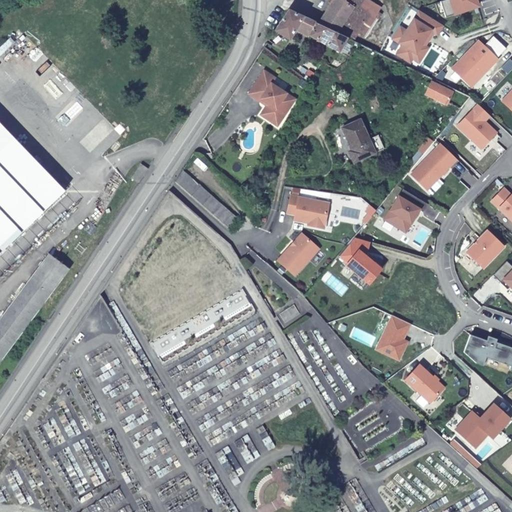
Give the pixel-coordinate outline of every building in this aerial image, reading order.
[(355,36),(363,40),(375,21),(372,19),(378,9),(366,1),(367,0),(344,0),(342,3),(336,0),(332,0),(315,26),(343,39),(351,43),(355,36)] [(441,0),(447,16),(479,5),(477,0),(441,0)] [(442,25),(419,10),(406,31),(400,27),(393,38),(403,45),(397,54),(410,62),(413,58),(430,30),(433,32),(437,34),(442,25)] [(333,53),(343,39),(315,26),(286,13),(285,15),(274,30),(293,42),(297,36),(333,53)] [(430,30),(413,58),(419,62),(428,48),(425,45),(433,32),(430,30)] [(498,57),(479,40),(453,67),(472,85),(498,57)] [(264,70),(248,93),(259,100),(261,98),(268,103),(266,105),(265,108),(281,119),(294,99),(271,83),(275,78),(264,70)] [(455,99),(465,103),(470,97),(427,77),(422,89),(453,103),(455,99)] [(511,89),(503,99),(511,107),(511,89)] [(457,125),(482,148),(496,132),(487,123),(485,124),(482,122),(484,120),(489,115),(478,104),(457,125)] [(277,126),(281,119),(265,108),(260,114),(277,126)] [(376,152),(360,119),(342,127),(352,149),(348,151),(353,162),(376,152)] [(0,258),(66,192),(0,123),(0,258)] [(429,135),(417,149),(423,154),(435,139),(429,135)] [(441,143),(412,174),(428,189),(457,158),(441,143)] [(140,183),(149,169),(142,165),(133,179),(140,183)] [(173,180),(228,229),(239,216),(183,165),(173,180)] [(429,204),(403,188),(385,219),(406,231),(415,217),(420,209),(422,210),(424,212),(429,204)] [(511,193),(511,195),(504,188),(492,200),(511,219),(511,193)] [(66,192),(0,258),(0,286),(81,207),(66,192)] [(329,202),(290,195),(287,212),(295,213),(294,219),(309,222),(313,222),(312,225),(324,227),(329,202)] [(376,209),(370,205),(365,211),(368,213),(371,215),(376,209)] [(371,215),(368,213),(363,220),(365,222),(371,215)] [(488,230),(468,251),(484,267),(504,245),(488,230)] [(302,232),(278,259),(295,275),(319,247),(302,232)] [(371,241),(355,237),(345,249),(354,256),(348,262),(347,264),(370,283),(381,268),(365,255),(368,251),(371,241)] [(348,262),(354,256),(345,249),(340,255),(348,262)] [(0,369),(73,272),(52,256),(0,326),(0,369)] [(494,274),(501,281),(504,279),(511,285),(511,286),(511,265),(507,260),(494,274)] [(511,285),(504,279),(501,281),(508,288),(511,285)] [(410,323),(393,315),(377,348),(399,358),(406,345),(401,343),(403,339),(410,323)] [(487,339),(470,333),(464,351),(476,361),(484,364),(487,356),(511,364),(510,367),(511,367),(511,346),(496,341),(497,338),(488,335),(487,339)] [(445,387),(419,364),(406,379),(431,402),(445,387)] [(472,410),(455,428),(476,446),(488,433),(493,437),(510,417),(493,402),(480,417),(472,410)]
